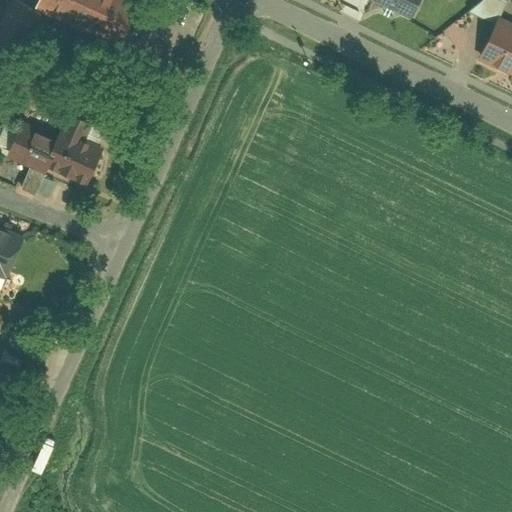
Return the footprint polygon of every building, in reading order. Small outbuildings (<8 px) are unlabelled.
[(137,0),(37,0),(36,4),(119,42),(137,0)] [(371,0),(371,1),(412,20),(421,0),(371,0)] [(511,23),(498,17),(477,61),(511,77),(511,23)] [(43,171),(85,187),(101,147),(81,139),(87,124),(60,113),(51,136),(17,123),(1,163),(40,179),(43,171)] [(25,239),(0,228),(0,292),(1,293),(25,239)]
